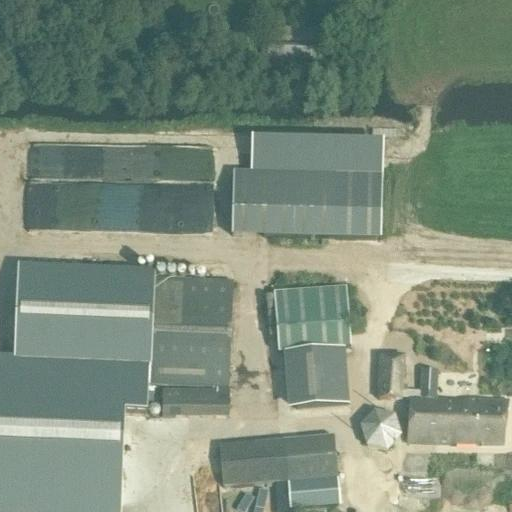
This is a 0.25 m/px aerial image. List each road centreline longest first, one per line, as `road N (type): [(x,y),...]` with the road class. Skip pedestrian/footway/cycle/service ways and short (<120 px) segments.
road 1 (track): [(428,92),(414,151),(339,144),(3,149),(0,322)]
road 2 (track): [(388,276),(348,431),(356,486),(376,511)]
